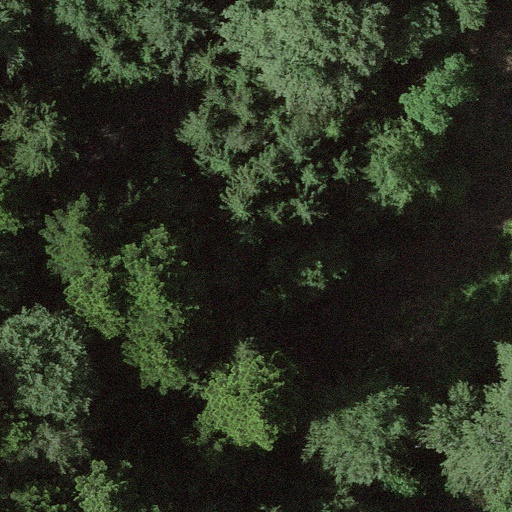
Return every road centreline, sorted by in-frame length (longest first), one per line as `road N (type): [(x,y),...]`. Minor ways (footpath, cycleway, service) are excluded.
road 1 (track): [(212,0),(140,97),(419,511)]
road 2 (track): [(140,97),(0,269)]
